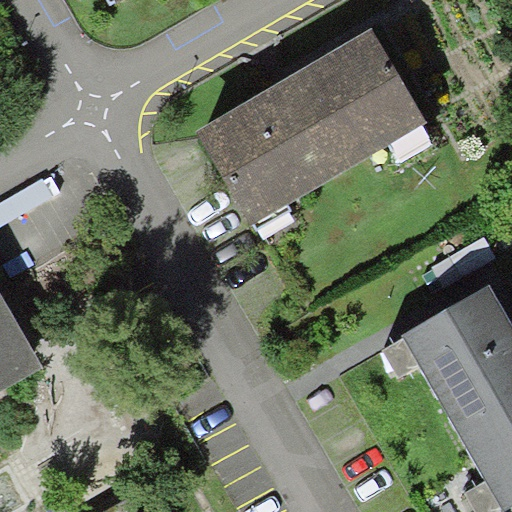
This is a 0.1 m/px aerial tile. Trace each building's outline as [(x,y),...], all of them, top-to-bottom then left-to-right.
[(110,0),(116,9),(131,0),(110,0)] [(200,139),(255,233),(425,134),(370,40),(290,86),(200,139)] [(486,239),(432,267),(443,287),(496,259),(486,239)] [(405,345),(501,511),(511,511),(511,335),(489,297),(405,345)] [(0,511),(135,511),(134,510),(130,511),(0,511),(0,395),(44,370),(0,299),(0,511)]
